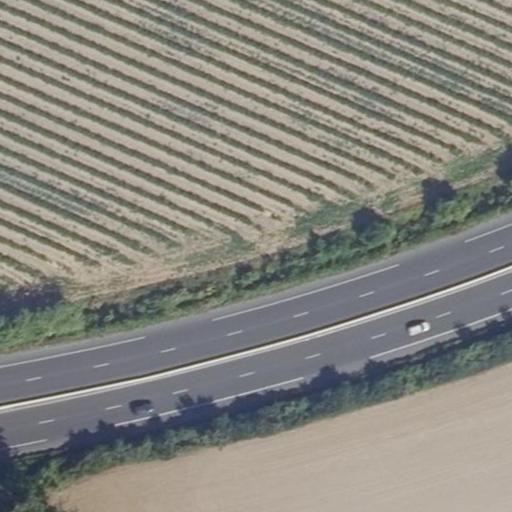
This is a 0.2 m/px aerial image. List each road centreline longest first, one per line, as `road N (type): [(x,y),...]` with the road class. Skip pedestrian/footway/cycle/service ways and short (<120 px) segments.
road 1 (trunk): [(0,435),(66,425),(340,350),(511,288)]
road 2 (trunk): [(511,241),(316,311),(0,383)]
